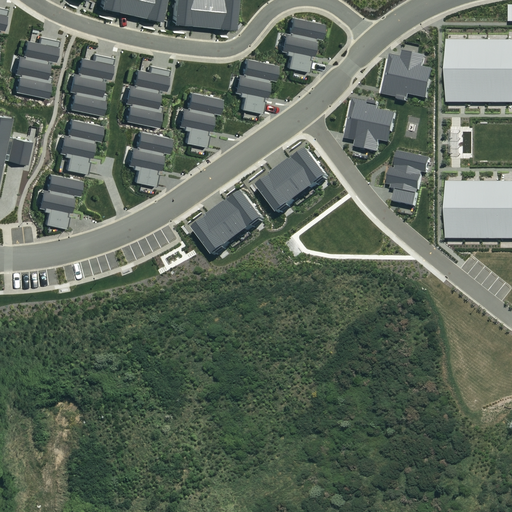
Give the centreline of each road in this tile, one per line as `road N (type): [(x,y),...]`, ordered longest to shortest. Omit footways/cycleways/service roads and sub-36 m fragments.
road 1 (residential): [(373,43),(303,112),(140,223),(68,249),(0,259)]
road 2 (residential): [(290,0),(238,45),(216,49),(79,23),(33,0)]
